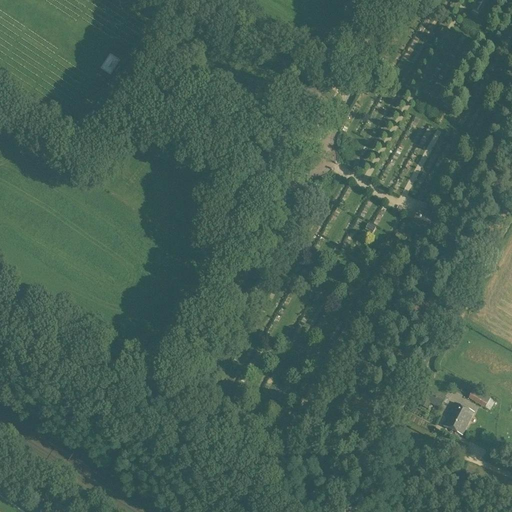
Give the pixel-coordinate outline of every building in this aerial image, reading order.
[(461,34),(441,77),(451,82),(470,42),(471,42),(473,40),(461,34)] [(135,56),(143,61),(147,54),(139,49),(135,56)] [(101,67),(112,73),(120,58),(110,52),(101,67)] [(108,96),(116,101),(121,94),(113,89),(108,96)] [(427,217),(428,214),(421,210),(419,211),(413,221),(413,224),(421,228),(422,226),(432,231),(434,228),(437,230),(439,226),(436,224),(437,223),(427,217)] [(365,230),(372,234),(376,228),(369,224),(365,230)] [(445,397),(424,386),(418,397),(440,408),(445,397)] [(475,388),(470,399),(489,408),(494,396),(475,388)] [(443,426),(462,436),(474,413),(455,403),(443,426)]
